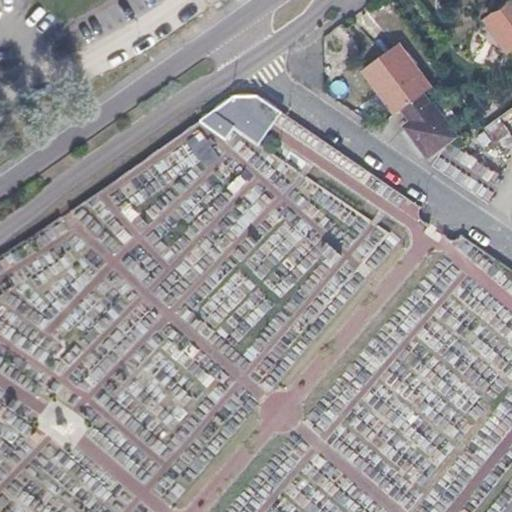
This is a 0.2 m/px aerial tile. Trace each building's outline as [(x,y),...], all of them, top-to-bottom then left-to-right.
[(511,1),(485,21),(508,52),(511,49),(511,1)] [(395,115),(402,110),(411,124),(406,128),(427,157),(454,138),(433,110),(435,108),(425,96),(433,90),(400,46),(364,71),(395,115)] [(130,88),(126,82),(113,90),(118,96),(130,88)] [(230,95),(199,118),(227,138),(233,130),(259,145),(281,111),(257,94),(230,95)] [(283,111),(275,124),(358,183),(367,171),(283,111)] [(206,166),(219,156),(201,131),(187,141),(206,166)]
